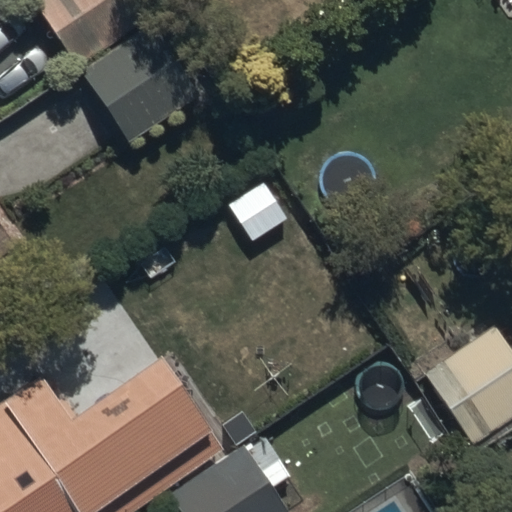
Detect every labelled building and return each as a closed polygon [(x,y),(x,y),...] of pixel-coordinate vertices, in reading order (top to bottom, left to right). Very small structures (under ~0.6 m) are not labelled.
[(78,72),(142,24),(153,16),(141,0),(27,0),(26,1),(78,72)] [(142,24),(78,72),(73,76),(127,149),(196,99),(142,24)] [(511,361),(492,331),(420,378),(467,450),(511,420),(511,361)] [(131,511),(216,453),(154,364),(66,425),(33,377),(0,399),(0,511),(131,511)] [(240,448),(165,500),(173,511),(281,511),(267,491),(290,476),(264,438),(243,453),(240,448)]
